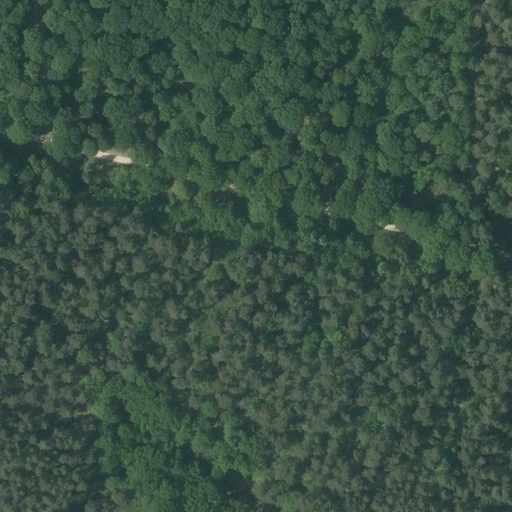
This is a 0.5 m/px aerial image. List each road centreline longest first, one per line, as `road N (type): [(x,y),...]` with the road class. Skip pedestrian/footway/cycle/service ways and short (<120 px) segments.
road 1 (track): [(511,256),(0,128)]
road 2 (track): [(469,246),(460,0)]
road 3 (track): [(28,0),(48,140)]
